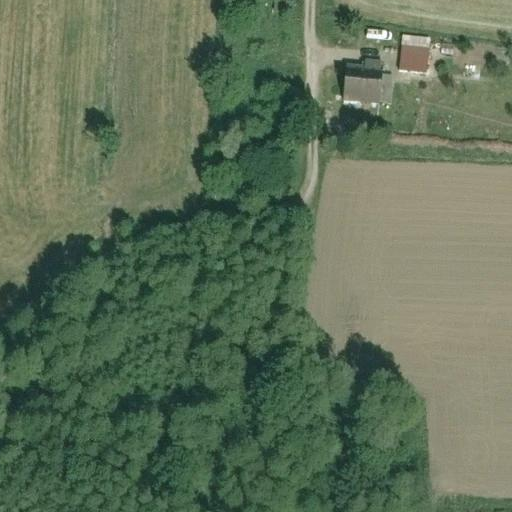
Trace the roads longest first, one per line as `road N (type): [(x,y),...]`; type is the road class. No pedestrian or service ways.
road 1 (unclassified): [(307,113),(311,144),(292,218),(185,230),(95,264),(0,373)]
road 2 (unclassified): [(307,113),(511,134)]
